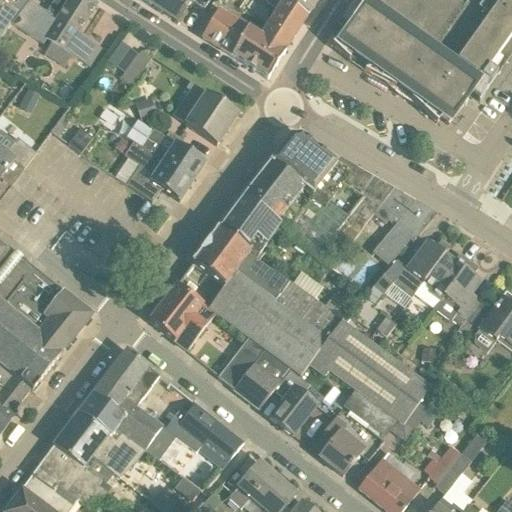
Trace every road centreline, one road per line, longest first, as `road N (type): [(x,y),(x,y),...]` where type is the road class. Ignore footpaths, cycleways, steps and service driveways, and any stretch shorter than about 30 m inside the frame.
road 1 (residential): [(357,511),(120,324)]
road 2 (residential): [(511,248),(280,105)]
road 3 (residential): [(120,324),(280,105)]
road 4 (residential): [(280,105),(115,0)]
road 5 (residential): [(0,477),(120,324)]
road 6 (residential): [(0,227),(120,324)]
road 7 (residential): [(280,105),(343,0)]
